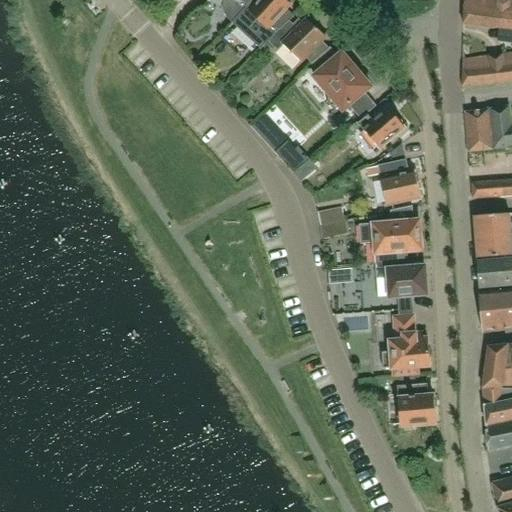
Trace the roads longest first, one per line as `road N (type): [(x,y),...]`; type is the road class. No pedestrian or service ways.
road 1 (residential): [(410,511),(328,341),(266,167),(115,0)]
road 2 (residential): [(392,32),(428,100),(459,511)]
road 3 (residential): [(468,340),(452,97)]
road 4 (residential): [(482,511),(468,340)]
